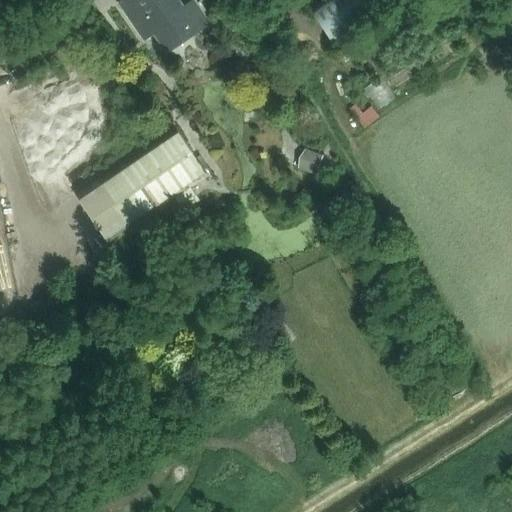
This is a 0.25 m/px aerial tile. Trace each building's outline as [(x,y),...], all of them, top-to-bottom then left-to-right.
[(206,23),(192,3),(181,11),(173,0),(124,0),(122,2),(146,37),(156,32),(168,50),(206,23)] [(404,0),(324,0),(312,8),(335,45),(404,0)] [(29,74),(22,65),(12,72),(18,81),(29,74)] [(388,76),(371,83),(379,105),(397,99),(388,76)] [(200,200),(192,188),(209,177),(176,127),(76,195),(110,244),(178,198),(185,210),(200,200)] [(316,174),(324,155),(306,148),(298,168),(316,174)] [(259,319),(280,349),(294,340),(273,309),(259,319)]
